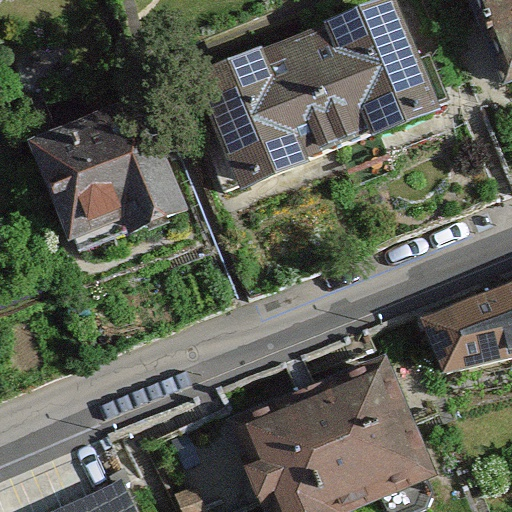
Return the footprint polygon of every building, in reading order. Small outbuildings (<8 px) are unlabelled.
[(511,0),(467,0),(506,101),(511,98),(511,0)] [(395,7),(185,85),(228,200),(438,122),(395,7)] [(118,111),(27,146),(71,257),(161,222),(118,111)] [(511,393),(511,292),(422,326),(455,414),(511,393)] [(231,419),(266,511),(432,511),(448,506),(391,358),(231,419)] [(131,511),(123,493),(80,511),(131,511)]
